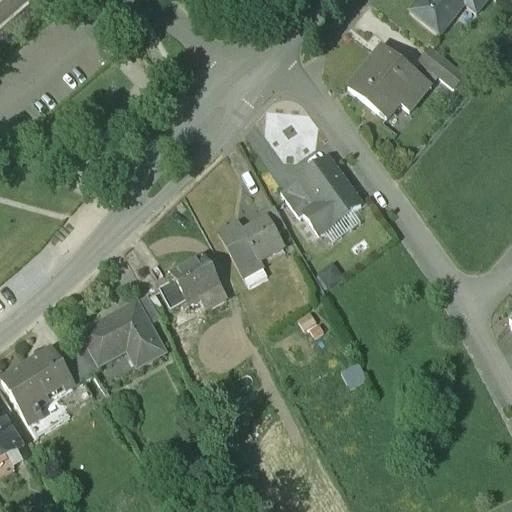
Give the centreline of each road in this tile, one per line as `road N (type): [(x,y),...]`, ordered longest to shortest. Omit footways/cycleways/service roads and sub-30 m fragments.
road 1 (residential): [(276,99),(314,136),(468,352)]
road 2 (residential): [(105,0),(246,126)]
road 3 (residential): [(0,377),(76,316),(131,252)]
road 4 (residential): [(224,153),(203,154),(168,183),(132,229),(131,252)]
road 5 (residential): [(131,252),(146,249),(197,201),(224,169),(224,153)]
road 6 (residential): [(276,99),(373,0)]
